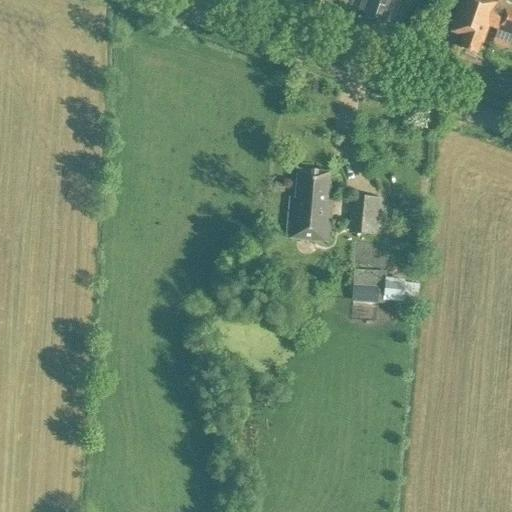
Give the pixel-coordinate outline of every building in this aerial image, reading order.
[(362,0),(358,13),(366,15),(364,19),(380,25),(387,4),(391,6),(393,0),(362,0)] [(501,17),(493,14),(496,5),(479,0),(461,0),(450,33),(462,38),(458,49),(476,56),(480,44),(482,45),(488,27),(497,30),(496,31),(511,36),(511,10),(504,8),(501,17)] [(286,240),(327,243),(331,204),(326,204),(329,175),(297,172),(294,201),(289,200),(286,240)] [(274,184),(273,194),(283,195),(284,185),(274,184)] [(351,197),(348,235),(374,237),(375,230),(386,230),(388,208),(380,208),(381,200),(351,197)] [(352,272),(352,289),(385,291),(386,283),(386,277),(386,273),(352,272)]
